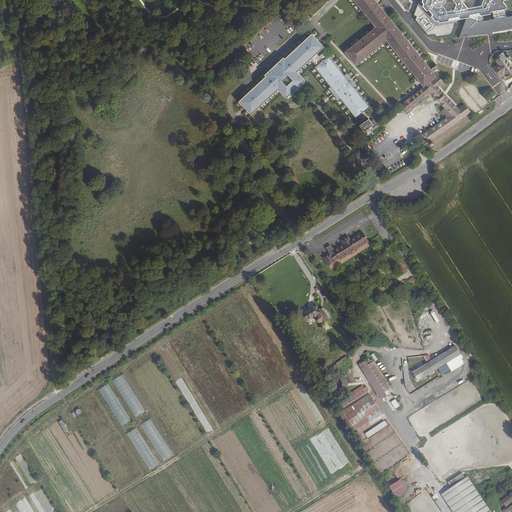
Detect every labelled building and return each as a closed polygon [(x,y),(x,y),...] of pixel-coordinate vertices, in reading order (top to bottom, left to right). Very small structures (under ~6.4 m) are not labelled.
[(431,70),(374,0),(352,0),(374,26),(344,50),(353,62),(384,38),(422,85),(399,105),(405,112),(431,91),(437,98),(444,92),(438,85),(443,81),(437,74),(435,74),(431,70)] [(511,0),(409,0),(407,7),(410,10),(414,9),(417,13),(414,19),(427,35),(433,35),(435,38),(449,35),(456,15),(463,15),(481,13),(482,14),(488,13),(490,9),(497,8),(500,2),(508,0),(511,0)] [(286,99),(305,81),(296,72),(323,48),(311,35),(284,59),(283,58),(264,76),(265,77),(238,102),(250,115),(278,90),(286,99)] [(511,75),(511,67),(507,61),(511,58),(507,53),(496,61),(499,65),(494,68),(501,77),(505,74),(508,78),(511,75)] [(367,107),(352,89),(355,86),(345,73),(343,74),(328,55),(314,67),(328,85),(325,88),(336,101),(338,99),(353,119),(357,115),(362,121),(356,126),(386,161),(399,151),(377,124),(372,128),(370,126),(372,124),(362,111),(367,107)] [(447,96),(444,92),(437,98),(440,101),(447,96)] [(434,137),(470,111),(464,103),(457,108),(447,96),(440,101),(445,107),(442,109),(447,116),(423,134),(428,141),(431,139),(431,142),(431,144),(433,146),(435,147),(437,146),(438,145),(440,144),(440,142),(440,140),(439,139),(438,138),(436,137),(434,137)] [(329,267),(369,243),(362,232),(323,256),(329,267)] [(327,318),(324,315),(323,314),(320,313),(318,309),(305,317),(304,319),(303,322),(305,323),(307,324),(309,323),(313,319),(315,319),(317,319),(319,319),(320,320),(321,321),(320,323),(320,325),(321,326),(323,326),(325,332),(332,330),(327,318)] [(433,309),(430,310),(435,320),(438,318),(433,309)] [(418,381),(461,355),(455,345),(412,372),(418,381)] [(357,366),(376,397),(384,391),(366,361),(357,366)] [(346,393),(348,375),(336,374),(335,379),(336,379),(335,392),(346,393)] [(369,394),(344,411),(357,430),(382,414),(369,394)] [(395,399),(390,402),(395,409),(399,405),(395,399)] [(62,420),(58,422),(63,432),(67,430),(62,420)] [(384,421),(364,433),(367,438),(387,425),(384,421)] [(363,440),(357,430),(353,433),(359,442),(363,440)] [(453,511),(491,511),(468,477),(442,494),(453,511)] [(396,496),(407,490),(402,479),(390,486),(396,496)] [(511,501),(511,491),(501,500),(506,506),(511,501)] [(434,500),(442,511),(445,508),(437,497),(434,500)] [(511,502),(503,509),(505,511),(507,511),(511,508),(511,502)]
